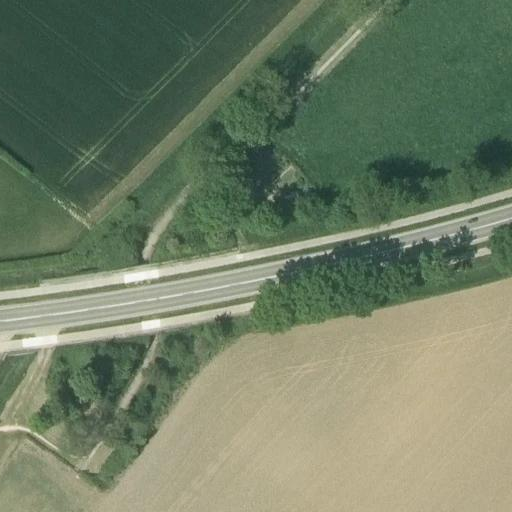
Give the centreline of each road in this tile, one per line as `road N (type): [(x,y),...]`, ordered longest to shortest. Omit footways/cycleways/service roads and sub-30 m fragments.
road 1 (track): [(87,464),(151,354),(144,266),(152,236),(390,0)]
road 2 (secondary): [(0,322),(152,303),(511,220)]
